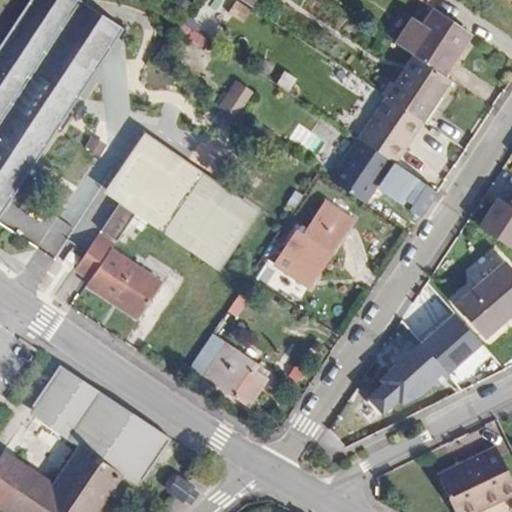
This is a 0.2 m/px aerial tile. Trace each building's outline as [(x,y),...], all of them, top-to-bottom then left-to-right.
[(0,216),(102,63),(91,56),(94,52),(95,49),(95,48),(94,44),(93,42),(91,40),(87,38),(83,38),(79,40),(67,25),(82,2),(79,0),(29,0),(0,45),(0,216)] [(259,0),(238,0),(253,9),(259,0)] [(124,30),(82,2),(67,25),(79,40),(83,38),(87,38),(91,40),(93,42),(94,44),(95,48),(95,49),(94,52),(91,56),(102,63),(124,30)] [(251,11),(240,4),(233,15),(244,22),(251,11)] [(413,55),(443,76),(471,34),(434,9),(423,26),(406,51),(413,55)] [(184,14),(180,21),(196,31),(200,25),(184,14)] [(423,26),(412,19),(396,44),(406,51),(423,26)] [(196,31),(180,21),(174,30),(189,41),(196,31)] [(450,80),(443,76),(413,55),(385,97),(386,98),(422,122),(450,80)] [(233,119),(253,94),(238,82),(218,107),(233,119)] [(394,163),(422,122),(386,98),(358,139),(394,163)] [(230,113),(197,113),(197,165),(230,165),(230,113)] [(381,184),(394,163),(358,139),(330,180),(364,203),(378,182),(381,184)] [(171,176),(181,162),(147,140),(138,155),(171,176)] [(208,250),(231,215),(208,200),(217,186),(181,162),(171,176),(138,155),(115,189),(125,195),(125,194),(129,197),(148,210),(162,219),(208,250)] [(240,201),(217,186),(208,200),(231,215),(240,201)] [(511,190),(510,189),(498,208),(488,201),(469,230),(509,255),(511,249),(511,190)] [(119,204),(100,232),(116,242),(135,214),(202,259),(208,250),(162,219),(148,210),(129,197),(125,194),(125,195),(129,198),(123,207),(119,204)] [(18,200),(4,222),(52,251),(66,229),(18,200)] [(250,208),(240,201),(231,215),(241,222),(250,208)] [(308,287),(352,220),(326,203),(305,235),(298,230),(275,265),(308,287)] [(241,222),(231,215),(208,250),(202,259),(212,265),(241,222)] [(163,284),(110,249),(113,244),(99,234),(81,261),(74,272),(88,281),(86,285),(138,320),(163,284)] [(81,261),(69,254),(62,264),(74,272),(81,261)] [(511,272),(505,264),(458,304),(486,336),(511,313),(511,272)] [(257,366),(212,335),(192,366),(205,375),(204,376),(249,406),(267,380),(254,371),(257,366)] [(168,441),(58,366),(30,407),(48,418),(119,467),(140,482),(168,441)] [(119,467),(48,418),(43,425),(78,449),(114,474),(119,467)] [(511,481),(496,448),(437,475),(454,511),(465,511),(481,505),(483,509),(511,495),(511,481)] [(78,449),(52,487),(14,461),(7,472),(0,481),(0,509),(4,511),(96,511),(119,477),(114,474),(78,449)] [(192,487),(178,478),(175,478),(171,479),(169,481),(168,484),(169,491),(183,501),(192,487)] [(200,493),(192,487),(183,501),(191,507),(200,493)]
